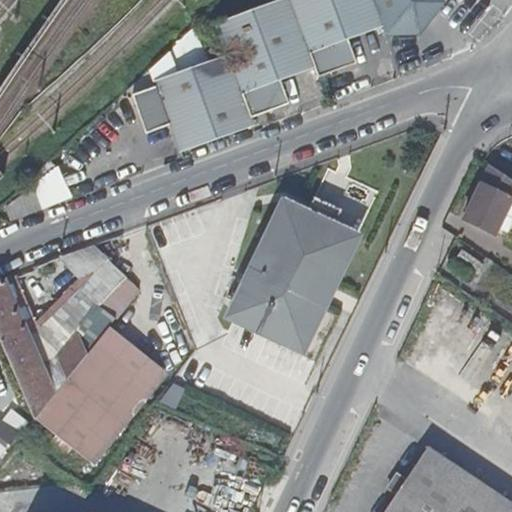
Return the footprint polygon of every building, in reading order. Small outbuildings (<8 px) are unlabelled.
[(280,0),(216,24),(227,53),(154,82),(155,87),(131,95),(145,133),(168,125),(180,152),(252,125),(250,117),(288,102),(279,81),(314,67),(318,76),(357,62),(347,39),(382,26),(386,37),(419,37),(446,5),(445,0),(280,0)] [(511,196),(511,180),(494,168),(491,166),(465,221),(493,235),(511,196)] [(282,201),(226,312),(298,348),(354,237),(331,225),(339,209),(313,196),(305,212),(282,201)] [(456,260),(478,274),(485,264),(464,249),(456,260)] [(6,281),(0,284),(0,339),(34,420),(36,418),(55,393),(43,364),(6,281)] [(97,302),(57,354),(74,369),(115,316),(97,302)] [(55,393),(36,418),(95,465),(181,353),(122,307),(115,316),(74,369),(55,393)] [(57,354),(43,364),(55,393),(74,369),(57,354)] [(511,511),(511,496),(432,444),(386,511),(511,511)]
